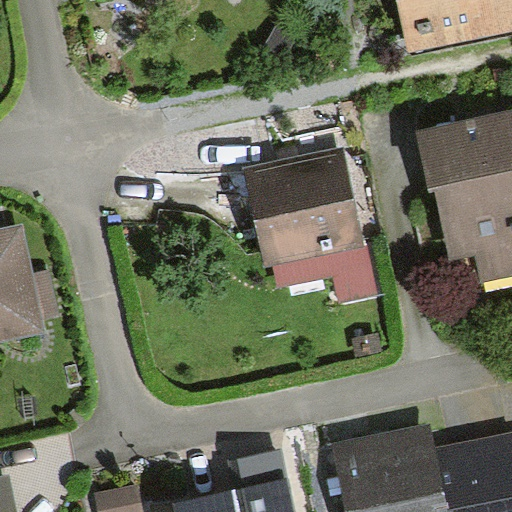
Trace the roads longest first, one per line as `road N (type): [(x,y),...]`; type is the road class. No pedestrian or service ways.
road 1 (residential): [(66,139),(511,49)]
road 2 (residential): [(66,139),(37,0)]
